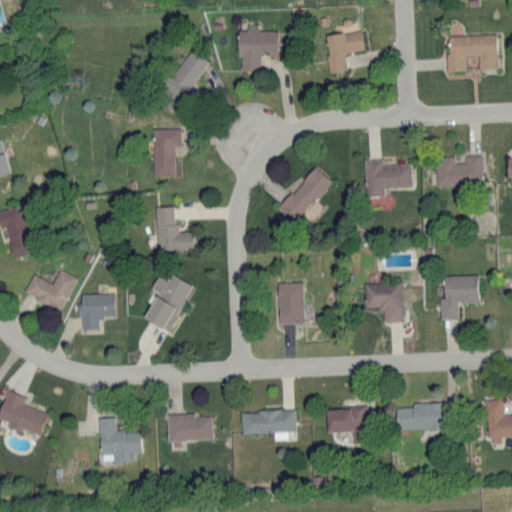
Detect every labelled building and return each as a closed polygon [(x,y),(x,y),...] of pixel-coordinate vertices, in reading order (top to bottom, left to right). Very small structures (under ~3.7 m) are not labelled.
[(277,29),(257,29),(257,22),(246,22),(246,28),(237,28),(237,54),(240,54),(240,69),(259,69),(259,53),(277,53),(277,29)] [(324,35),(331,71),(347,68),(343,52),(363,47),(360,28),(324,35)] [(447,69),(465,68),(465,55),(478,54),(478,67),(497,67),(496,33),(447,34),(447,69)] [(162,89),(180,100),(208,58),(190,46),(162,89)] [(180,126),(152,127),(153,175),(174,174),(173,144),(180,144),(180,126)] [(0,172),(9,171),(0,137),(0,172)] [(436,183),(481,182),(481,153),(464,154),(464,161),(454,162),(454,155),(435,155),(436,183)] [(382,164),(382,158),(364,158),(365,195),(383,194),(383,186),(411,185),(410,163),(382,164)] [(329,177),(311,164),(278,209),(297,222),(329,177)] [(21,204),(0,209),(0,226),(4,225),(13,256),(34,251),(21,204)] [(157,249),(193,248),(192,230),(175,230),(174,205),(155,205),(157,249)] [(52,282),(32,272),(23,292),(61,309),(76,275),(59,267),(52,282)] [(144,317),(169,329),(191,282),(170,273),(166,279),(156,274),(150,287),(156,290),(144,317)] [(477,273),(444,274),(444,296),(440,296),(440,317),(458,317),(457,301),(477,300),(477,273)] [(303,320),(301,281),(277,281),(278,321),(303,320)] [(384,320),(402,320),(402,281),(364,282),(364,306),(383,306),(384,320)] [(98,328),(98,315),(114,316),(114,292),(81,292),(81,301),(77,301),(77,315),(81,315),(81,328),(98,328)] [(22,404),(25,394),(5,389),(0,406),(0,417),(9,420),(7,426),(21,430),(22,427),(40,433),(46,411),(22,404)] [(500,436),(511,435),(511,412),(502,413),(502,398),(486,398),(487,442),(500,441),(500,436)] [(396,428),(443,427),(443,400),(412,401),(412,405),(396,406),(396,428)] [(326,406),(327,430),(352,429),(352,442),(367,441),(365,405),(326,406)] [(241,432),(273,431),(273,438),(288,438),(288,429),(295,429),(295,408),(241,410),(241,432)] [(211,415),(194,415),(194,412),(166,413),(167,439),(212,438),(211,415)] [(98,416),(100,461),(134,459),(134,451),(140,451),(139,429),(115,430),(115,415),(98,416)]
